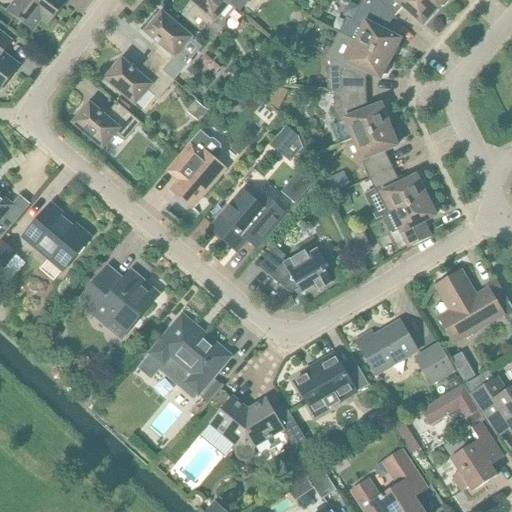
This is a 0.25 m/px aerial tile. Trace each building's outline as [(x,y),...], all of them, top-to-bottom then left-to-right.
[(15,0),(7,11),(32,31),(41,20),(49,25),(69,0),(68,0),(15,0)] [(185,17),(184,18),(213,43),(226,27),(226,21),(236,9),(229,3),(225,0),(191,0),(196,4),(185,17)] [(225,0),(229,3),(236,9),(240,12),(248,2),(248,0),(225,0)] [(346,20),(339,34),(390,60),(392,57),(396,56),(400,47),(399,43),(398,43),(400,40),(388,34),(391,28),(387,26),(396,16),(377,0),(365,0),(354,24),(346,20)] [(428,0),(377,0),(396,16),(404,8),(423,25),(438,8),(428,0)] [(428,0),(438,8),(439,7),(444,7),(450,0),(428,0)] [(149,29),(146,33),(156,41),(152,46),(157,50),(149,59),(174,81),(189,63),(183,58),(184,57),(179,53),(191,38),(162,13),(159,17),(154,17),(148,24),(148,29),(149,29)] [(0,90),(19,65),(3,53),(12,41),(0,31),(0,90)] [(390,60),(339,34),(338,36),(340,37),(327,61),(332,63),(327,74),(327,93),(333,92),(366,92),(366,79),(369,74),(380,79),(382,76),(387,75),(391,67),(389,62),(390,60)] [(109,76),(106,80),(135,104),(147,90),(152,94),(159,100),(175,81),(174,81),(149,59),(141,68),(136,64),(132,69),(122,61),(119,64),(114,64),(108,71),(108,76),(109,76)] [(367,104),(366,92),(333,92),(334,111),(339,124),(346,121),(353,140),(389,126),(388,123),(390,119),(387,110),(383,108),(382,108),(381,105),(369,110),(367,104)] [(141,123),(117,103),(109,112),(104,108),(100,113),(90,104),(74,123),(82,131),(82,136),(90,142),(94,141),(103,148),(115,134),(125,142),(141,123)] [(205,111),(197,104),(188,114),(196,122),(205,111)] [(364,166),(370,179),(392,168),(388,158),(385,151),(397,146),(396,143),(398,139),(395,130),(391,128),(390,129),(389,126),(353,140),(364,166)] [(288,129),(272,147),(282,156),(288,148),(298,137),(288,129)] [(215,141),(212,141),(201,132),(167,172),(178,181),(170,190),(193,209),(227,170),(218,162),(223,156),(222,147),(215,141)] [(297,156),(288,148),(282,156),(291,163),(297,156)] [(379,188),(391,213),(426,196),(425,194),(425,193),(427,189),(422,181),(418,179),(418,180),(416,176),(404,182),(402,177),(398,179),(392,168),(370,179),(375,190),(379,188)] [(257,204),(242,191),(210,229),(238,253),(248,240),(258,248),(286,215),(263,196),(257,204)] [(0,239),(14,223),(5,215),(13,206),(12,205),(0,194),(0,239)] [(426,196),(391,213),(382,217),(390,234),(399,230),(408,248),(431,238),(424,222),(436,216),(434,213),(436,209),(432,200),(428,199),(427,199),(426,196)] [(51,204),(23,238),(63,272),(91,238),(51,204)] [(342,221),(349,232),(357,227),(350,215),(342,221)] [(365,235),(382,241),(386,231),(381,229),(383,224),(371,219),(365,235)] [(361,227),(348,234),(359,256),(372,250),(361,227)] [(1,242),(0,243),(0,271),(15,254),(1,242)] [(275,248),(259,268),(269,276),(287,292),(297,286),(301,294),(314,287),(317,292),(332,283),(325,270),(329,267),(318,249),(307,256),(305,251),(286,263),(283,260),(286,257),(275,248)] [(108,268),(78,303),(108,328),(113,322),(127,333),(159,295),(131,272),(123,281),(108,268)] [(440,318),(455,344),(503,316),(504,318),(511,313),(511,308),(509,303),(509,302),(496,280),(485,287),(487,290),(476,297),(462,273),(436,288),(450,312),(440,318)] [(182,315),(149,354),(163,366),(170,358),(191,376),(184,384),(198,396),(231,357),(182,315)] [(372,332),(356,341),(376,374),(416,350),(400,323),(375,338),(372,332)] [(53,342),(60,333),(53,327),(45,336),(53,342)] [(433,382),(454,370),(440,345),(419,358),(433,382)] [(315,417),(369,385),(358,367),(346,374),(334,355),(317,365),(319,368),(295,382),(315,417)] [(470,367),(459,373),(465,383),(476,376),(470,367)] [(511,388),(507,392),(498,378),(487,386),(481,376),(465,386),(493,428),(505,421),(511,432),(511,388)] [(207,403),(221,387),(216,382),(202,399),(207,403)] [(452,477),(462,492),(469,488),(472,493),(497,476),(491,466),(503,458),(478,420),(483,417),(479,411),(464,385),(421,411),(430,427),(448,416),(450,419),(454,421),(458,422),(462,421),(465,419),(472,429),(469,432),(467,436),(466,440),(467,444),(468,447),(450,459),(459,472),(452,477)] [(210,424),(201,436),(225,456),(235,444),(237,446),(236,447),(236,448),(235,449),(235,450),(235,451),(235,452),(235,453),(235,454),(235,455),(235,456),(235,457),(236,457),(236,458),(237,459),(238,460),(239,460),(240,461),(241,462),(242,462),(243,462),(244,462),(245,462),(246,462),(247,462),(248,462),(249,461),(250,461),(251,460),(252,459),(253,458),(253,457),(254,457),(254,456),(254,455),(254,454),(254,453),(254,452),(254,451),(254,450),(254,449),(254,448),(253,447),(283,430),(284,430),(273,412),(266,400),(248,411),(232,398),(210,424)] [(395,429),(412,455),(421,449),(405,423),(395,429)] [(304,480),(307,478),(322,468),(309,447),(297,426),(285,434),(296,452),(293,455),(292,460),(294,464),(304,480)] [(364,511),(423,511),(414,497),(427,489),(402,451),(388,461),(403,483),(383,496),(382,495),(379,496),(368,479),(351,491),(364,511)] [(322,468),(307,478),(307,479),(309,478),(322,498),(334,490),(335,491),(337,491),(322,468)] [(299,483),(287,489),(295,502),(306,495),(299,483)]
